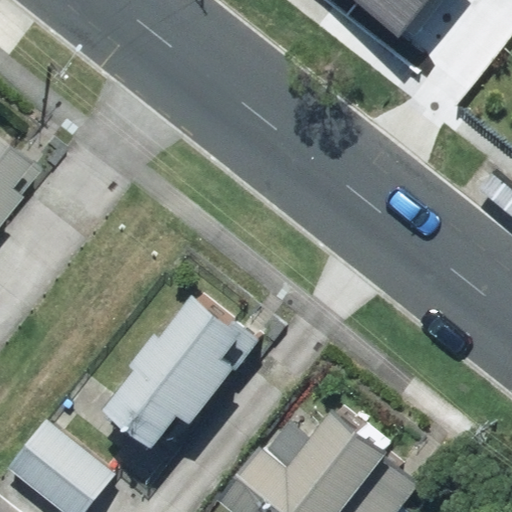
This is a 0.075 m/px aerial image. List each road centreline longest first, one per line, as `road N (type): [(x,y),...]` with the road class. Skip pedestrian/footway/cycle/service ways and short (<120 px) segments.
road 1 (primary): [(172,45),(511,315)]
road 2 (residential): [(172,45),(0,265)]
